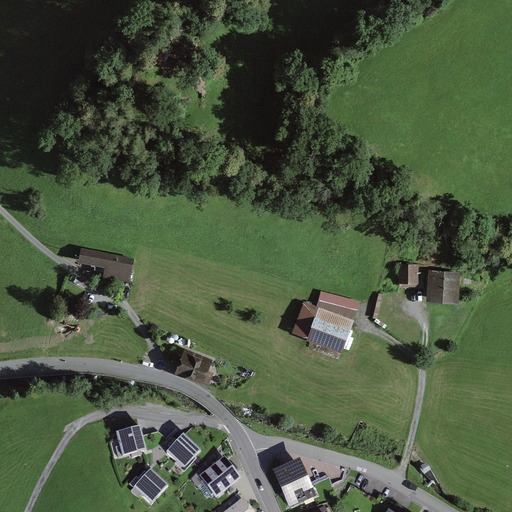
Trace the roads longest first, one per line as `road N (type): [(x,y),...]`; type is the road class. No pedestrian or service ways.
road 1 (tertiary): [(0,367),(63,363),(151,373),(213,404),(248,452)]
road 2 (residential): [(444,511),(380,471),(288,445),(248,452)]
